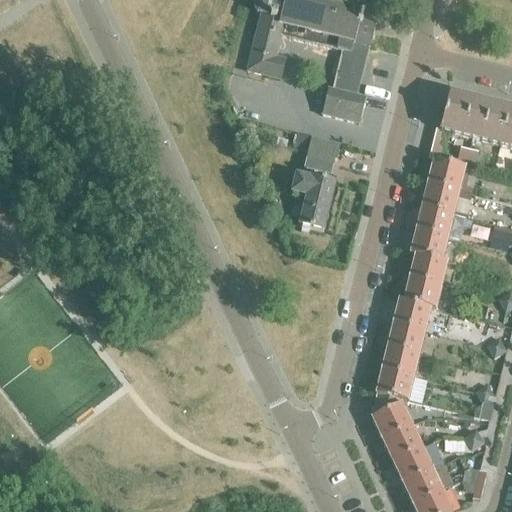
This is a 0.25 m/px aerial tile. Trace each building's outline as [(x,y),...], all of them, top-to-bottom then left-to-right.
[(280,38),(341,53),(331,92),(327,91),(321,117),(359,126),(365,101),(356,98),(368,48),(369,49),(377,16),(362,12),(364,2),(355,0),(256,0),(254,9),(256,14),(261,16),(246,73),(264,78),(262,86),(275,89),(277,80),(281,81),(284,64),(275,61),(280,38)] [(440,133),(444,134),(479,143),(489,107),(476,104),(477,100),(467,98),(466,102),(449,97),(440,133)] [(504,111),(489,107),(479,143),(511,151),(511,109),(505,107),(504,111)] [(433,142),(443,145),(443,144),(442,144),(444,134),(440,133),(436,132),(433,142)] [(294,151),(303,153),(304,153),(307,140),(297,138),(294,151)] [(302,171),(330,178),(334,163),(336,164),(340,147),(310,139),(302,171)] [(441,155),(443,145),(433,142),(431,152),(441,155)] [(465,165),(468,152),(459,150),(456,163),(465,165)] [(438,164),(441,155),(431,152),(428,162),(433,163),(438,164)] [(465,165),(474,168),(477,154),(468,152),(465,165)] [(433,163),(427,186),(427,187),(459,194),(465,171),(438,164),(433,163)] [(306,199),(300,224),(299,228),(323,234),(335,185),(311,179),(310,181),(295,177),(291,195),(306,199)] [(427,187),(421,210),(454,218),(459,194),(427,187)] [(454,218),(421,210),(415,233),(448,241),(460,244),(465,221),(454,218)] [(511,232),(497,229),(494,242),(511,246),(511,243),(511,232)] [(410,257),(414,258),(415,258),(442,265),(442,264),(448,241),(415,233),(410,257)] [(415,258),(414,258),(409,281),(442,289),(447,265),(442,264),(442,265),(415,258)] [(409,281),(403,304),(431,311),(436,313),(442,289),(409,281)] [(511,311),(504,299),(497,302),(505,314),(511,311)] [(398,302),(393,326),(425,334),(431,311),(403,304),(398,302)] [(425,334),(393,326),(387,350),(420,357),(430,360),(430,356),(420,354),(425,334)] [(498,342),(492,345),(499,357),(505,354),(498,342)] [(486,349),(487,350),(493,361),(499,357),(492,345),(486,349)] [(387,350),(381,373),(414,380),(420,357),(387,350)] [(398,403),(408,405),(414,380),(381,373),(375,397),(376,398),(398,403)] [(486,388),(480,391),(488,404),(494,400),(486,388)] [(480,391),(474,395),(482,408),(488,404),(480,391)] [(376,398),(371,421),(398,408),(398,403),(376,398)] [(381,443),(412,429),(402,406),(398,408),(371,421),(381,443)] [(381,443),(391,465),(422,450),(412,429),(381,443)] [(479,440),(475,435),(475,434),(463,442),(467,447),(479,440)] [(479,440),(467,447),(470,453),(482,446),(479,440)] [(467,447),(463,442),(444,441),(444,453),(470,454),(470,453),(467,447)] [(391,465),(402,486),(432,472),(422,450),(391,465)] [(464,473),(461,483),(483,488),(486,475),(469,471),(464,473)] [(402,486),(412,508),(443,494),(432,472),(402,486)] [(460,484),(468,500),(479,503),(483,488),(461,483),(460,484)] [(412,508),(413,511),(451,511),(443,494),(412,508)]
